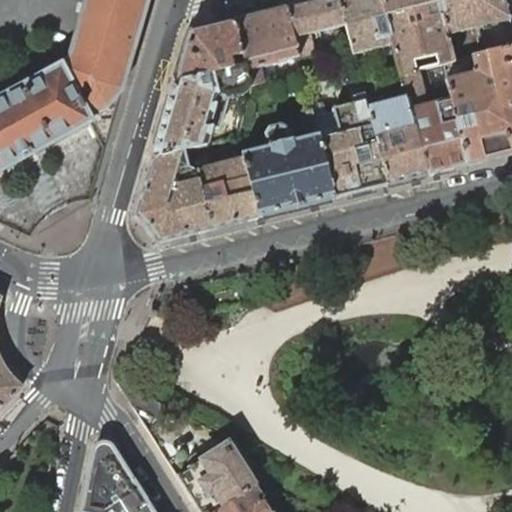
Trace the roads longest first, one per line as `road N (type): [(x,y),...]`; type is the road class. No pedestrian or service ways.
road 1 (secondary): [(92,280),(511,177)]
road 2 (tertiary): [(92,280),(173,0)]
road 3 (residential): [(83,407),(110,413),(177,511)]
road 4 (tertiary): [(83,407),(105,309),(92,280)]
